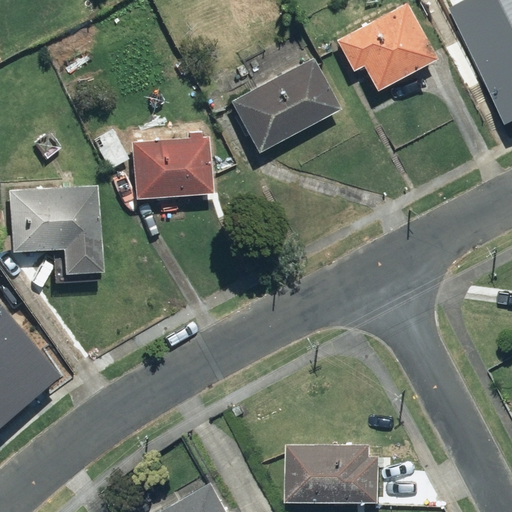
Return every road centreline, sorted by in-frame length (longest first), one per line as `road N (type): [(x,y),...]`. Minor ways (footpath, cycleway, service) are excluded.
road 1 (residential): [(384,268),(147,391),(47,460),(0,506)]
road 2 (residential): [(384,268),(511,511)]
road 3 (residential): [(511,201),(384,268)]
